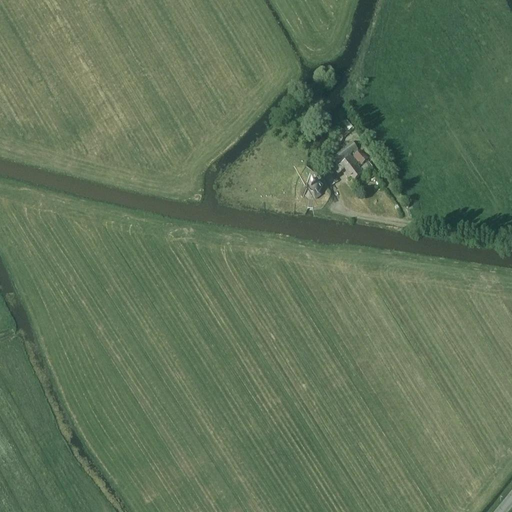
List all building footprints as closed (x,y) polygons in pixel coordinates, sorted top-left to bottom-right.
[(337,136),(335,141),(332,149),(337,152),(341,144),(344,138),(354,130),(345,119),(340,123),(341,125),(337,135),(337,136)] [(360,152),(359,152),(352,143),(332,160),(339,168),(337,169),(347,182),(351,179),(353,183),(363,174),(350,159),(347,161),(346,159),(354,152),(355,152),(352,154),(354,156),(352,158),(360,167),(368,160),(361,151),(360,152)] [(377,174),(368,164),(361,169),(370,180),(377,174)] [(336,182),(329,168),(322,172),(330,186),(336,182)] [(308,201),(315,202),(321,197),(321,190),(317,184),(310,184),(304,188),(303,195),(308,201)]
